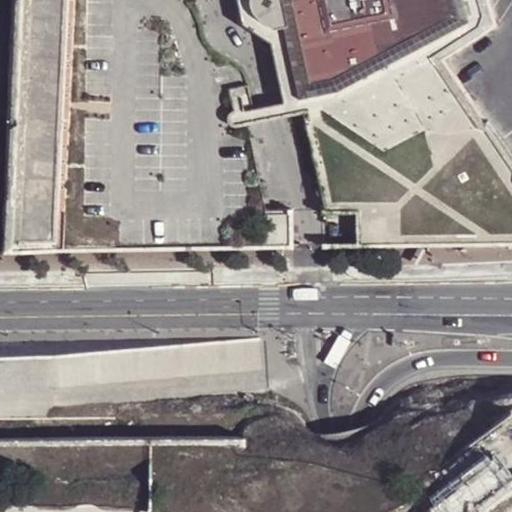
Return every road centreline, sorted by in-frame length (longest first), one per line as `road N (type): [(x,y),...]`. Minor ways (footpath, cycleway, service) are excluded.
road 1 (secondary): [(309,298),(0,304)]
road 2 (trunk): [(377,511),(358,436),(383,381),(422,361),(511,359)]
road 3 (secondary): [(350,511),(315,377)]
